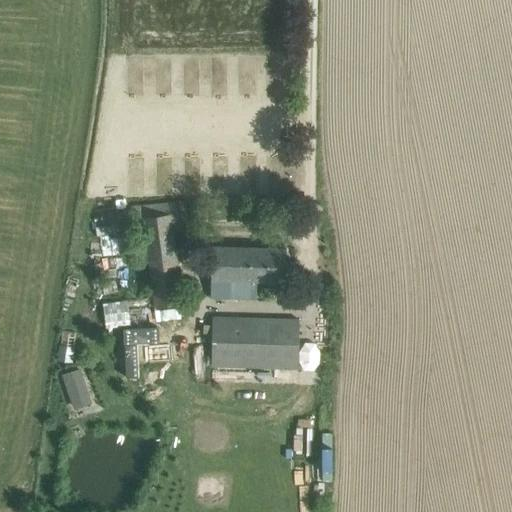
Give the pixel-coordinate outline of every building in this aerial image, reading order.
[(184,202),(131,207),(136,263),(150,262),(154,305),(181,303),(184,303),(178,242),(177,230),(187,229),(184,202)] [(211,297),(257,299),(257,282),(285,283),(287,248),(213,246),(211,297)] [(212,365),(278,367),(298,368),(299,320),(279,319),(213,317),(212,365)] [(204,330),(213,331),(213,318),(204,318),(204,330)] [(60,345),(60,350),(58,360),(71,362),(74,349),(74,347),(60,345)] [(80,369),(63,375),(72,400),(89,394),(80,369)] [(227,429),(215,421),(201,427),(200,444),(214,452),(227,444),(227,429)] [(224,485),(212,476),(198,482),(196,497),(209,506),(223,500),(224,485)]
